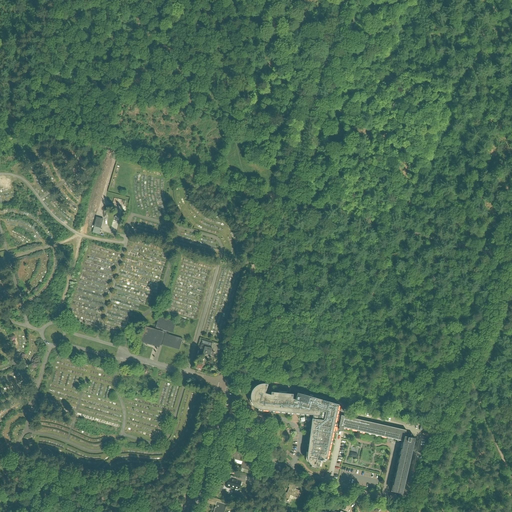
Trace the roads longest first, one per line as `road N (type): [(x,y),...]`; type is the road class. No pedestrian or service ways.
road 1 (residential): [(277,197),(183,511)]
road 2 (unclassified): [(511,259),(285,199)]
road 3 (track): [(419,511),(511,297)]
road 4 (secondary): [(221,415),(285,199)]
road 5 (secondary): [(285,199),(343,0)]
road 6 (unclassified): [(277,197),(101,145)]
